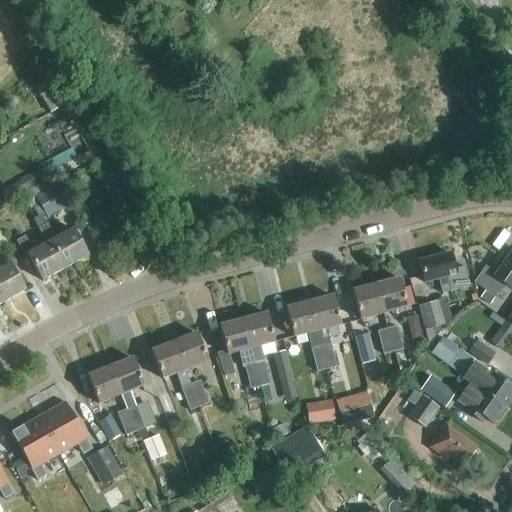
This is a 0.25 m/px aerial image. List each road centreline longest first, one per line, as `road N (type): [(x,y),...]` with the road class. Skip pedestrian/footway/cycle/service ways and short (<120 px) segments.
road 1 (residential): [(0,358),(131,290),(460,200),(511,200)]
road 2 (track): [(511,174),(409,0)]
